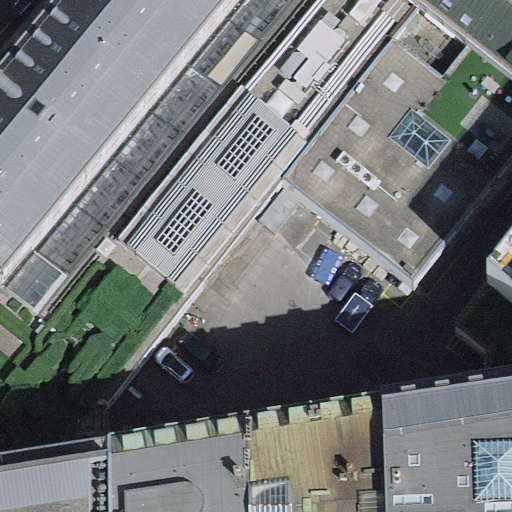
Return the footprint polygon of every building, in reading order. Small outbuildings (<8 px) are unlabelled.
[(306,0),(243,0),(164,95),(4,295),(40,325),(306,0)] [(78,409),(96,409),(109,409),(284,191),(420,20),(394,0),(306,0),(40,325),(74,351),(78,409)] [(243,0),(76,0),(64,15),(164,95),(243,0)] [(511,0),(394,0),(420,20),(511,91),(511,0)] [(0,291),(4,295),(164,95),(64,15),(0,91),(0,291)] [(511,91),(420,20),(284,191),(418,293),(511,172),(511,91)] [(391,511),(511,511),(511,254),(481,294),(489,300),(511,315),(511,397),(489,401),(390,416),(390,421),(391,511)] [(74,351),(40,325),(4,295),(0,298),(0,483),(25,479),(78,409),(74,351)] [(489,361),(489,401),(511,397),(511,315),(489,300),(459,338),(489,361)] [(25,479),(112,465),(110,441),(79,441),(79,428),(96,427),(96,409),(78,409),(25,479)] [(391,511),(390,421),(112,465),(113,511),(391,511)] [(0,511),(113,511),(112,465),(25,479),(0,483),(0,511)]
